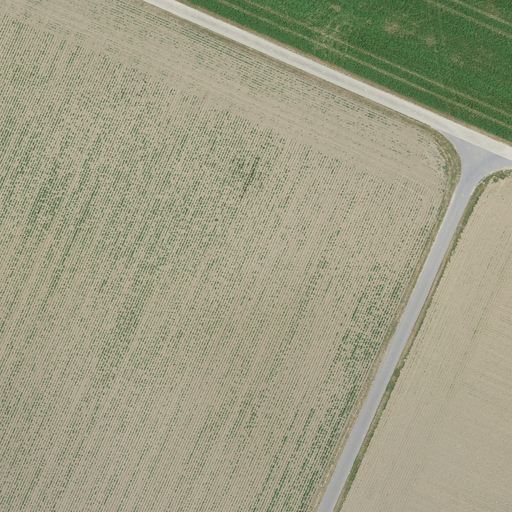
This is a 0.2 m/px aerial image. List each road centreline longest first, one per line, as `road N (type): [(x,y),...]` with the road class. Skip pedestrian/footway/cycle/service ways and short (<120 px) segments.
road 1 (unclassified): [(330,511),(484,149),(511,161)]
road 2 (track): [(142,0),(484,149)]
